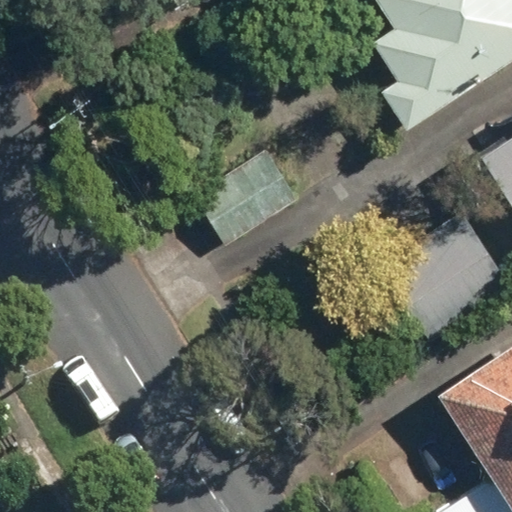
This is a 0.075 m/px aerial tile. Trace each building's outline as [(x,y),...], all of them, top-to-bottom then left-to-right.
[(394,73),(378,83),(404,124),(511,55),(511,0),(379,0),(392,21),(370,35),(394,73)] [(511,126),(477,149),(511,203),(511,126)] [(270,145),(197,190),(230,243),(303,199),(270,145)] [(511,279),(465,210),(384,265),(435,340),(511,288),(511,279)] [(511,336),(435,385),(511,506),(511,336)] [(508,511),(491,482),(440,511),(508,511)]
